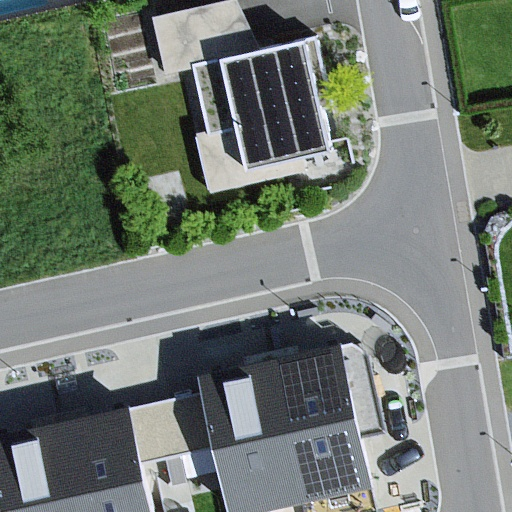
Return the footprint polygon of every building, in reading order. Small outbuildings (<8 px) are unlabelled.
[(200,62),(266,48),(242,0),(212,0),(157,13),(169,70),(200,62)] [(266,48),(200,62),(214,125),(197,128),(211,192),(308,171),(304,149),(335,142),(312,38),(266,48)] [(347,336),(276,352),(309,494),(379,478),(366,419),(348,340),(347,336)] [(355,339),(348,340),(366,419),(387,416),(370,351),(355,339)] [(276,352),(206,367),(211,387),(222,438),(239,511),(309,494),(276,352)] [(211,387),(136,404),(147,455),(222,438),(211,387)] [(134,398),(63,414),(85,511),(160,511),(147,455),(136,404),(134,398)] [(85,511),(63,414),(0,427),(0,458),(7,491),(12,511),(85,511)]
